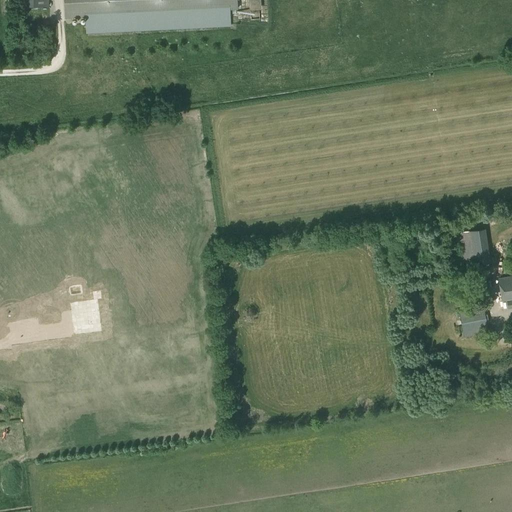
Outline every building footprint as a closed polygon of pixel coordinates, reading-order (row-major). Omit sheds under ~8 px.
[(18,0),(18,6),(19,6),(19,12),(26,12),(26,16),(33,16),(33,17),(47,17),(47,6),(49,6),(48,0),(18,0)] [(236,0),(64,0),(65,17),(237,9),(236,0)] [(176,127),(117,135),(135,271),(162,267),(163,277),(174,275),(173,265),(194,263),(176,127)] [(60,148),(75,277),(97,274),(96,262),(117,260),(103,143),(60,148)] [(16,327),(37,318),(29,319),(72,300),(95,297),(97,315),(128,311),(124,279),(77,284),(76,277),(65,278),(52,172),(0,177),(0,276),(7,275),(13,328),(16,327)] [(484,229),(455,233),(461,267),(490,262),(484,229)] [(511,276),(498,278),(502,301),(511,299),(511,276)] [(489,333),(483,306),(459,311),(463,335),(483,332),(483,333),(489,333)]
